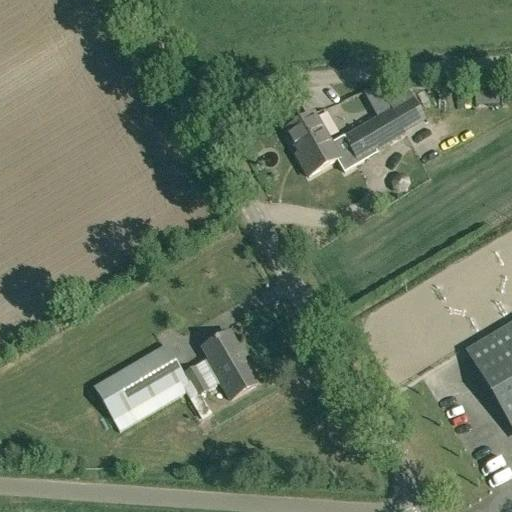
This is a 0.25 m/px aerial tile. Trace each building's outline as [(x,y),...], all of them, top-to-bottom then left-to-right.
[(368,159),(406,137),(429,124),(407,87),(388,98),(384,91),(373,97),(384,115),(331,146),(314,115),(286,131),(288,135),(286,139),(292,147),(295,147),(304,161),(300,164),(309,179),(338,162),(345,174),(368,160),(368,159)] [(396,178),(393,183),(394,189),(399,193),(405,191),(409,185),(407,179),(402,176),(396,178)] [(511,327),(469,353),(511,426),(511,327)] [(231,402),(260,386),(230,334),(203,350),(210,361),(196,369),(210,392),(221,385),(231,402)] [(205,394),(209,391),(195,368),(186,374),(189,379),(186,381),(167,348),(95,391),(114,423),(118,432),(186,392),(202,420),(210,415),(202,400),(204,399),(205,398),(205,397),(205,394)]
